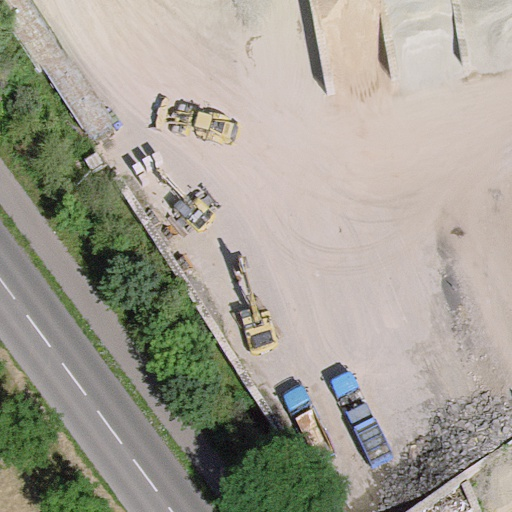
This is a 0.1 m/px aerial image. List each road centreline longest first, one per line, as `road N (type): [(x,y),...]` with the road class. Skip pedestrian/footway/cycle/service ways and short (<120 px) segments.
road 1 (unknown): [(102,0),(136,87),(261,47),(382,38),(511,43)]
road 2 (tertiary): [(172,511),(0,278)]
